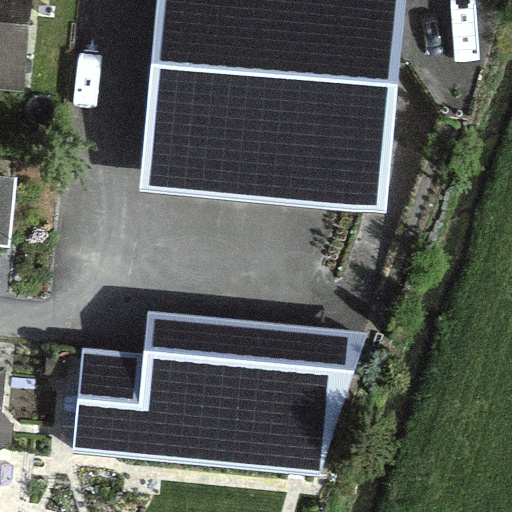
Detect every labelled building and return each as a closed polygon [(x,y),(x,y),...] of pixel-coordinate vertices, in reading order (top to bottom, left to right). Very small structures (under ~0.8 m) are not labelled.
[(0,0),(0,88),(17,90),(25,0),(0,0)] [(165,109),(160,160),(365,180),(381,14),(238,0),(175,0),(169,66),(155,65),(150,107),(165,109)] [(10,184),(0,183),(0,248),(4,249),(10,184)] [(343,378),(291,373),(145,360),(144,369),(80,363),(77,387),(73,433),(71,453),(311,476),(343,378)] [(58,431),(73,433),(77,387),(62,386),(58,431)]
